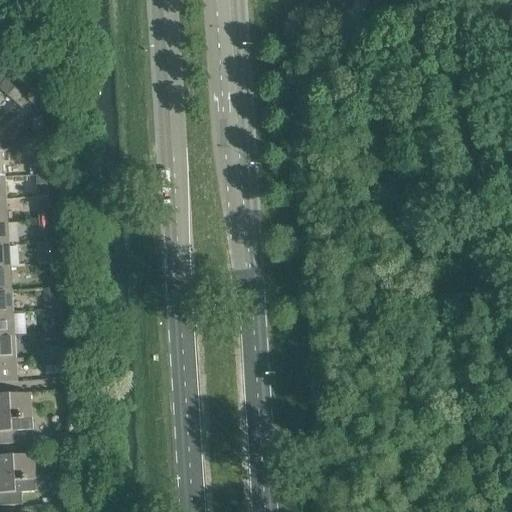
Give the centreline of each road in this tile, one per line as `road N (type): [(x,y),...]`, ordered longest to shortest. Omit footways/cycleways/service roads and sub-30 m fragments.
road 1 (secondary): [(157,0),(194,511)]
road 2 (secondary): [(263,511),(231,0)]
